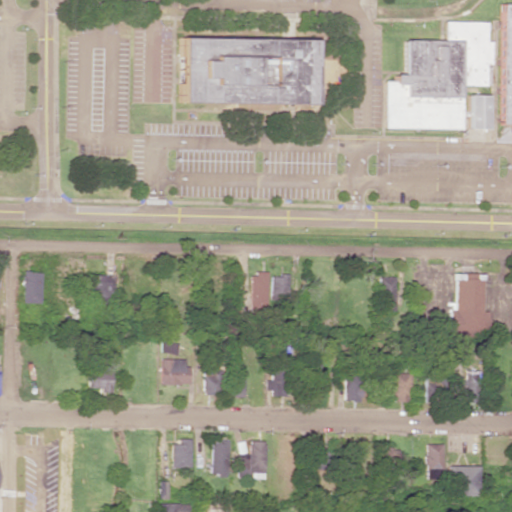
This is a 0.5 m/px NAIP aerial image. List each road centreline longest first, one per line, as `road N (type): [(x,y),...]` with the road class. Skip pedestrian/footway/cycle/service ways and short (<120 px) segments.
road 1 (residential): [(0,211),(511,223)]
road 2 (residential): [(511,256),(0,244)]
road 3 (residential): [(511,423),(0,413)]
road 4 (residential): [(11,245),(6,511)]
road 5 (residential): [(49,212),(48,0)]
